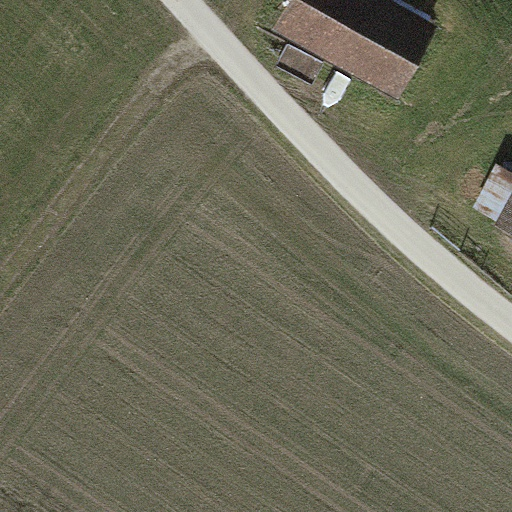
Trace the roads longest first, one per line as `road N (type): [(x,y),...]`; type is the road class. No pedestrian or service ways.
road 1 (track): [(179,0),(414,242),(511,322)]
road 2 (track): [(206,30),(0,296)]
